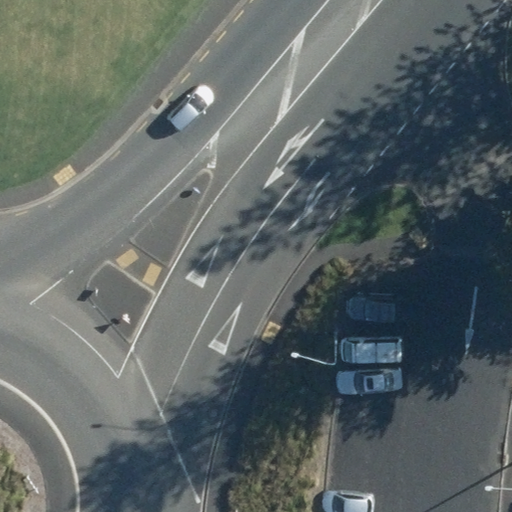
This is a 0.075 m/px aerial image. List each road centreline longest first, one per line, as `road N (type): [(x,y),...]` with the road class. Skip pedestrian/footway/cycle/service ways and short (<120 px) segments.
road 1 (secondary): [(314,58),(167,407),(116,489)]
road 2 (secondary): [(0,304),(50,249),(314,58)]
road 3 (secondary): [(0,328),(63,366),(91,402),(116,489)]
